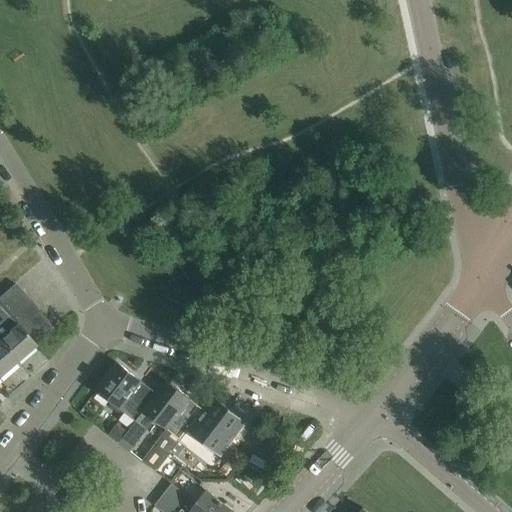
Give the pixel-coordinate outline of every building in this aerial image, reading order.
[(15,285),(0,297),(0,303),(6,310),(23,294),(15,285)] [(23,294),(6,310),(13,319),(31,303),(23,294)] [(0,322),(0,343),(17,363),(36,347),(37,346),(29,336),(21,327),(13,319),(6,310),(0,303),(0,317),(2,320),(1,322),(0,322)] [(31,303),(13,319),(21,327),(39,312),(31,303)] [(39,312),(21,327),(29,336),(47,321),(39,312)] [(47,321),(29,336),(37,346),(55,330),(47,321)] [(0,378),(17,363),(0,343),(0,378)] [(117,365),(96,392),(97,392),(108,399),(109,401),(109,402),(120,409),(123,409),(138,420),(156,395),(118,365),(117,365)] [(127,434),(119,445),(130,453),(154,422),(165,431),(166,431),(189,401),(166,382),(156,395),(138,420),(129,432),(127,434)] [(165,431),(142,463),(154,472),(185,431),(217,456),(243,422),(215,400),(205,413),(189,401),(166,431),(165,431)] [(117,426),(109,437),(119,445),(127,434),(117,426)] [(171,485),(163,496),(183,511),(231,511),(206,492),(196,504),(171,485)] [(162,511),(183,511),(163,496),(154,506),(155,506),(162,511)]
